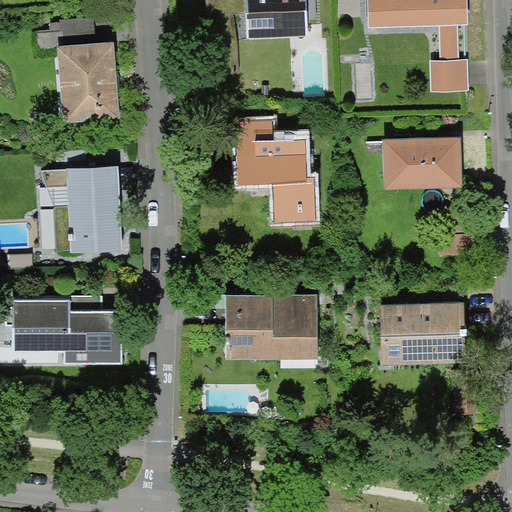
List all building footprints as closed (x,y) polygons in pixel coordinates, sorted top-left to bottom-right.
[(207,0),(214,47),(236,42),(232,12),(238,12),(246,11),(247,27),(307,24),(306,0),(207,0)] [(371,0),(372,19),(464,16),(463,0),(371,0)] [(93,18),(60,21),(61,31),(62,31),(63,47),(62,47),(67,115),(115,111),(113,89),(118,89),(116,64),(111,64),(110,54),(109,43),(95,44),(93,18)] [(466,87),(465,59),(432,60),(433,88),(466,87)] [(268,139),(268,120),(237,121),(237,132),(238,153),(240,153),(241,177),(274,176),(276,206),(313,205),(312,176),(305,176),(304,137),(268,139)] [(457,153),(456,138),(422,139),(422,134),(409,133),(409,139),(386,140),(388,182),(458,179),(457,153)] [(117,163),(67,166),(69,204),(55,205),(57,248),(86,247),(86,248),(98,248),(98,247),(121,246),(118,192),(117,163)] [(471,233),(470,205),(450,206),(451,233),(440,234),(440,251),(473,250),(472,233),(471,233)] [(316,292),(225,292),(225,317),(225,337),(232,337),(232,348),(279,348),(279,343),(317,343),(316,292)] [(12,294),(12,348),(64,348),(64,361),(122,360),(122,318),(122,307),(102,307),(102,294),(12,294)] [(466,329),(466,322),(457,323),(457,318),(457,304),(462,303),(462,300),(381,303),(383,358),(464,356),(463,329),(466,329)]
